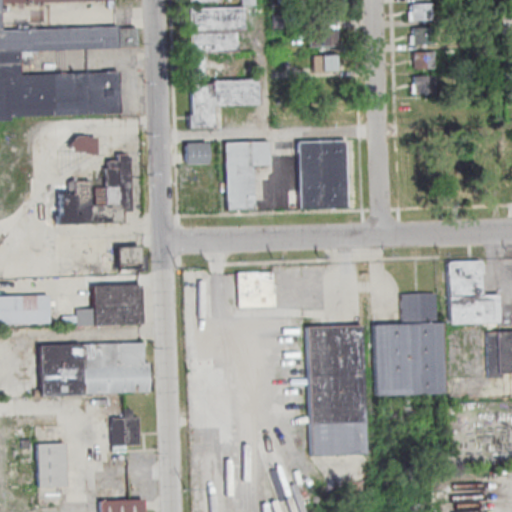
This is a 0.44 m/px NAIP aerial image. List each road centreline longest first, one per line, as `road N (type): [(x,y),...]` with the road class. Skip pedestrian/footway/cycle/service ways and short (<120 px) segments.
road 1 (residential): [(171,511),(154,0)]
road 2 (residential): [(511,231),(164,242)]
road 3 (residential): [(381,235),(374,0)]
